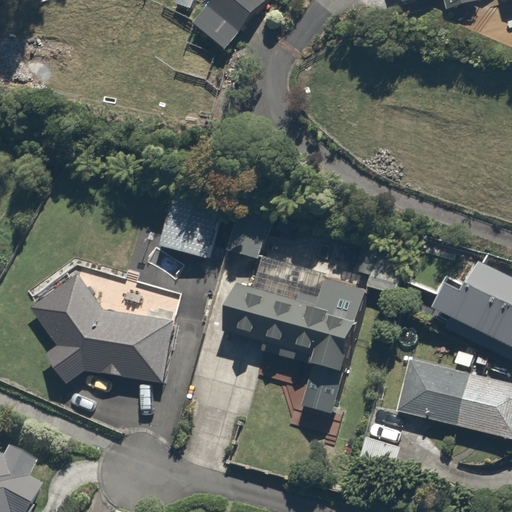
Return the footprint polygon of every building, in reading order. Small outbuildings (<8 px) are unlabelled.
[(511,0),(406,0),(411,14),(449,2),(453,15),(485,5),(483,0),(504,0),(507,9),(511,7),(511,0)] [(250,30),(219,9),(203,32),(234,54),(250,30)] [(231,209),(181,194),(163,254),(213,269),(231,209)] [(276,228),(242,218),(231,257),(265,267),(276,228)] [(406,265),(369,254),(362,279),(372,281),(369,292),(396,300),(406,265)] [(457,295),(446,318),(511,349),(511,283),(483,269),(468,301),(457,295)] [(73,388),(89,377),(172,389),(181,326),(111,315),(85,278),(39,311),(65,348),(52,357),(73,388)] [(355,384),(379,300),(337,288),(330,313),(240,287),(223,346),(355,384)] [(511,387),(412,363),(398,420),(511,448),(511,387)] [(0,511),(46,511),(51,504),(29,492),(40,471),(13,456),(9,464),(0,459),(0,511)]
